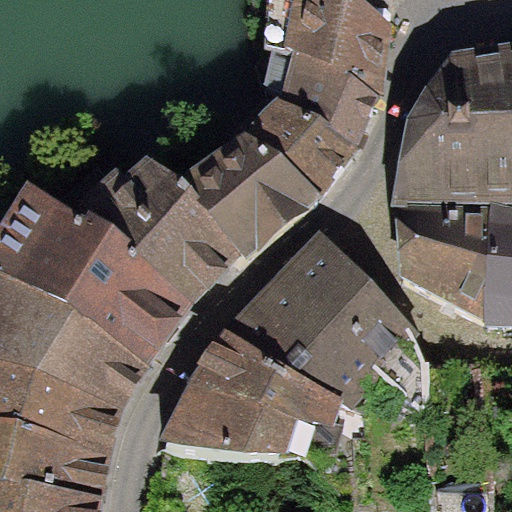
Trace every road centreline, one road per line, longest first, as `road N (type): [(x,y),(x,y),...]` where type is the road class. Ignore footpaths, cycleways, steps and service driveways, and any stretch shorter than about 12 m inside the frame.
road 1 (residential): [(132,511),(144,445),(180,370),(267,271),(348,211)]
road 2 (residential): [(348,211),(438,37),(469,18),(511,13)]
road 3 (residential): [(348,211),(386,292),(439,342),(511,357)]
